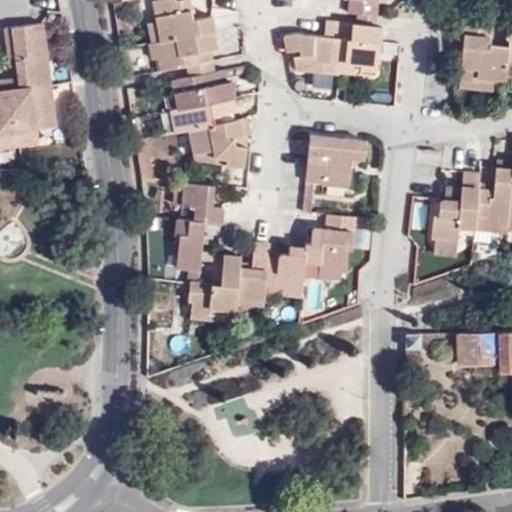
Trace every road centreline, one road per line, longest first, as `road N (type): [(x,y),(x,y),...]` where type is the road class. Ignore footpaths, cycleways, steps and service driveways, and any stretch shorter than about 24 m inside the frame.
road 1 (tertiary): [(117,421),(120,248),(84,0)]
road 2 (residential): [(384,511),(386,316),(408,128)]
road 3 (residential): [(408,128),(279,115)]
road 4 (residential): [(408,128),(423,4)]
